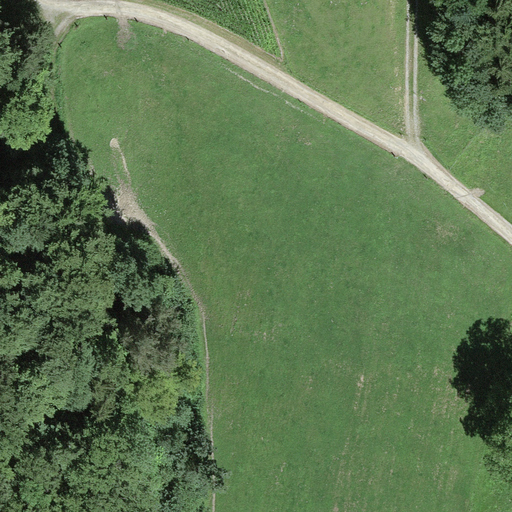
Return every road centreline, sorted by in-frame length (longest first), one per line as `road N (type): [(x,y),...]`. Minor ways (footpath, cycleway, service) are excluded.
road 1 (track): [(511,236),(414,152),(230,49),(139,9),(55,9)]
road 2 (track): [(414,152),(412,0)]
